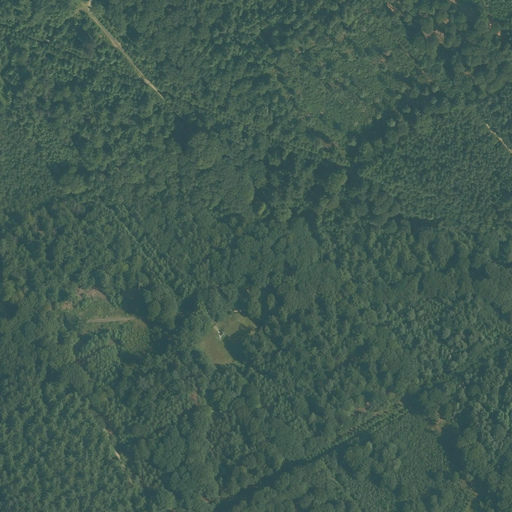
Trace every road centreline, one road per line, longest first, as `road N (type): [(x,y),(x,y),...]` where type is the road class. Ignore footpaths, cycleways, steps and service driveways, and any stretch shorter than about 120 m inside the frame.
road 1 (track): [(151,83),(511,503)]
road 2 (track): [(511,289),(0,328)]
road 3 (track): [(151,83),(331,158),(511,311)]
road 4 (track): [(226,511),(422,398)]
road 5 (track): [(373,0),(511,153)]
road 6 (track): [(351,166),(511,59)]
road 7 (track): [(511,232),(351,166)]
road 8 (track): [(0,21),(151,83)]
